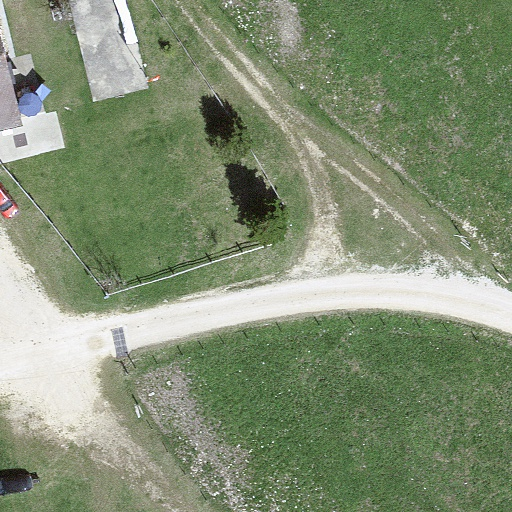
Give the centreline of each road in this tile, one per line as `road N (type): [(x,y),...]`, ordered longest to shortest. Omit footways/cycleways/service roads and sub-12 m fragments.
road 1 (unclassified): [(0,371),(314,296),(401,296),(511,322)]
road 2 (track): [(314,296),(324,238),(310,148),(180,0)]
road 3 (track): [(485,313),(441,256),(310,148)]
road 4 (track): [(43,363),(182,511)]
